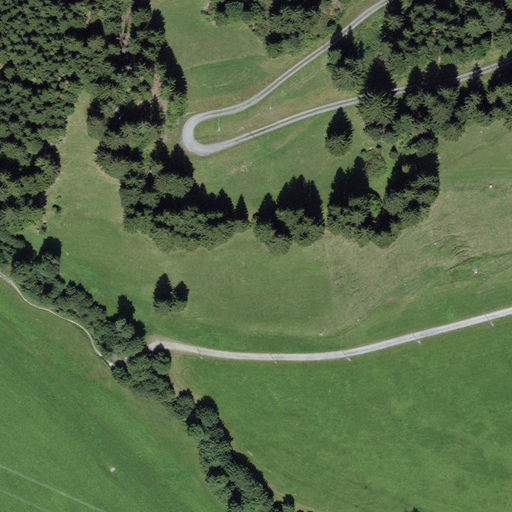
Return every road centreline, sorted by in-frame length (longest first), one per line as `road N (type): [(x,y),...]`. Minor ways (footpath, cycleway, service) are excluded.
road 1 (track): [(402,0),(359,22),(260,97),(194,123),(186,133),(190,147),(207,151),(310,115),(511,63)]
road 2 (track): [(112,368),(160,345),(245,357),(338,355),(511,310)]
